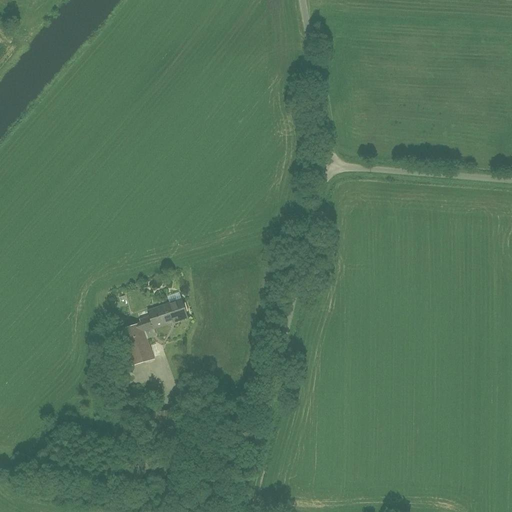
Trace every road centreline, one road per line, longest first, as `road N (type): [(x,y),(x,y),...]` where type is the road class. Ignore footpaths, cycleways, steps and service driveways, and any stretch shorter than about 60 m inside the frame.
road 1 (residential): [(326,167),(250,511)]
road 2 (residential): [(326,167),(511,179)]
road 3 (residential): [(300,0),(326,167)]
